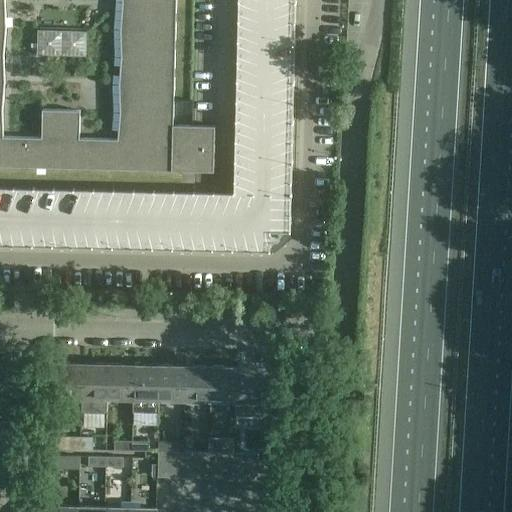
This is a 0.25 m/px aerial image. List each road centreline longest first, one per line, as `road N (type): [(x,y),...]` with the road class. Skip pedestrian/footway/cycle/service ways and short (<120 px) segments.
road 1 (motorway): [(447,0),(417,511)]
road 2 (motorway): [(473,511),(503,0)]
road 3 (unclassified): [(383,0),(359,95),(345,317),(312,328)]
road 4 (residential): [(312,328),(11,322)]
road 5 (residential): [(14,511),(11,322)]
